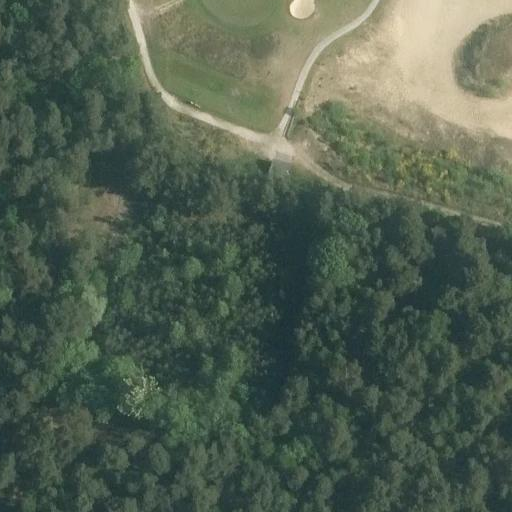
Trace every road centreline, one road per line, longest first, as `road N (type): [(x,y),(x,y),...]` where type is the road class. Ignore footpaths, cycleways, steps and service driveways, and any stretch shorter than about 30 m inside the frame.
road 1 (track): [(376,0),(366,20),(316,44),(275,144),(228,165),(165,151),(135,168),(0,313)]
road 2 (track): [(128,0),(163,98),(275,144),(322,180),(511,225)]
